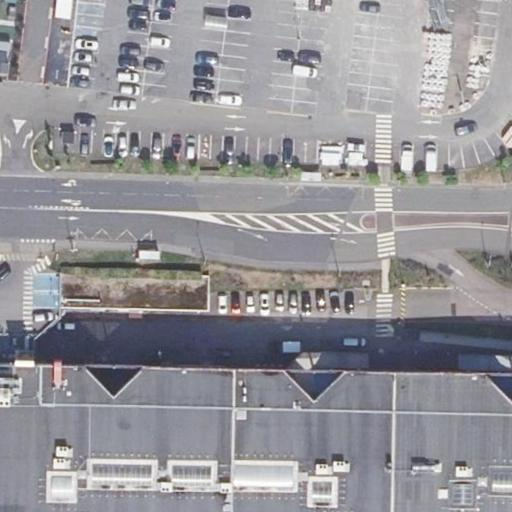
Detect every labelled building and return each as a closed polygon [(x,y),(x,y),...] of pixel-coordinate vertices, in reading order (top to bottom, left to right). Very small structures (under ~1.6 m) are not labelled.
[(154,153),(182,154),(182,140),(155,139),(154,153)] [(137,251),(137,259),(158,259),(158,251),(137,251)] [(207,277),(61,275),(60,309),(207,310),(207,277)] [(511,511),(511,400),(496,382),(429,382),(375,381),(347,381),(323,409),(322,418),(313,418),(299,418),(299,409),(299,392),(292,384),(289,381),(149,380),(137,392),(137,406),(138,417),(116,417),(116,406),(89,379),(33,379),(0,378),(0,511),(511,511)] [(137,406),(116,406),(116,417),(138,417),(137,406)] [(322,418),(323,409),(314,409),(299,409),(299,418),(313,418),(322,418)]
